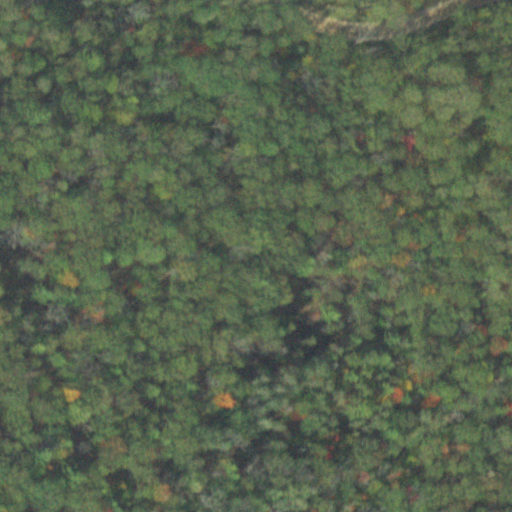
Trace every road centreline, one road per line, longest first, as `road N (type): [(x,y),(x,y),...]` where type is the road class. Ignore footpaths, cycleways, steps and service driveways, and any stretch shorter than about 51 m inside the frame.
road 1 (residential): [(248,32),(178,172),(0,172)]
road 2 (residential): [(501,0),(337,32),(248,32),(182,0)]
